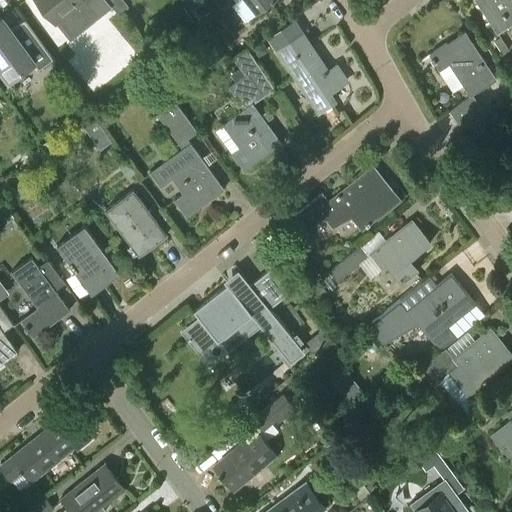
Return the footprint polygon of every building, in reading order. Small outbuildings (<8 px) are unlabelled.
[(111,5),(107,0),(37,0),(56,23),(57,21),(71,38),(111,5)] [(123,0),(107,0),(118,12),(127,5),(123,0)] [(198,18),(210,9),(203,0),(183,0),(186,3),(184,5),(192,15),(194,13),(198,18)] [(244,0),(255,14),(256,15),(274,0),(244,0)] [(511,0),(476,0),(497,33),(508,25),(509,27),(511,30),(511,29),(511,0)] [(0,17),(0,67),(9,80),(33,62),(39,68),(52,58),(24,20),(11,29),(2,16),(0,17)] [(450,110),(450,111),(463,130),(485,114),(472,94),(496,78),(465,31),(429,54),(439,69),(449,63),(470,95),(450,110)] [(302,32),(277,48),(318,111),(334,100),(329,92),(347,80),(337,65),(328,71),(302,32)] [(494,41),(502,53),(509,49),(500,36),(494,41)] [(261,42),(252,48),(258,58),(267,52),(261,42)] [(244,170),(282,142),(249,97),(251,95),(241,82),(261,68),(247,47),(233,56),(240,67),(245,74),(235,82),(229,86),(244,107),(223,123),(223,124),(215,130),(244,170)] [(145,52),(129,65),(137,74),(152,62),(145,52)] [(230,75),(235,82),(245,74),(240,67),(230,75)] [(157,113),(182,148),(149,171),(160,186),(171,178),(182,193),(174,199),(186,216),(224,188),(190,141),(188,138),(198,131),(168,90),(155,99),(162,110),(157,113)] [(92,116),(83,123),(92,135),(102,128),(92,116)] [(51,138),(43,144),(47,151),(56,144),(51,138)] [(127,162),(120,167),(128,177),(135,172),(127,162)] [(322,192),(294,215),(306,229),(324,214),(332,225),(351,215),(362,228),(377,216),(378,217),(400,199),(373,166),(330,201),(322,192)] [(105,209),(138,255),(166,234),(133,189),(105,209)] [(0,226),(13,217),(6,207),(0,210),(0,226)] [(412,219),(370,253),(381,265),(385,262),(401,282),(417,269),(409,260),(431,243),(412,219)] [(84,224),(56,244),(91,294),(119,274),(84,224)] [(290,250),(275,231),(262,242),(278,260),(290,250)] [(369,255),(361,244),(328,270),(337,282),(369,255)] [(48,258),(38,265),(32,256),(12,271),(38,307),(21,319),(25,325),(23,326),(26,330),(28,329),(33,336),(70,310),(55,289),(65,282),(48,258)] [(251,313),(283,353),(297,341),(270,307),(290,291),(271,267),(250,284),(241,272),(193,311),(217,340),(251,313)] [(418,323),(439,350),(457,336),(448,325),(475,303),(451,274),(407,309),(399,299),(368,324),(383,343),(418,323)] [(317,300),(327,292),(318,280),(308,289),(317,300)] [(13,324),(0,305),(0,363),(18,351),(3,330),(13,324)] [(439,353),(420,368),(434,387),(450,374),(470,399),(481,390),(478,386),(511,358),(511,354),(490,328),(453,359),(447,363),(439,353)] [(311,353),(320,345),(313,336),(304,344),(311,353)] [(359,392),(343,371),(332,380),(349,401),(359,392)] [(283,393),(253,418),(262,429),(281,414),(283,417),(295,408),(283,393)] [(511,418),(492,434),(501,446),(507,441),(511,447),(511,409),(507,413),(511,418)] [(74,419),(62,428),(56,421),(0,465),(11,478),(23,469),(32,480),(74,446),(77,450),(90,439),(74,419)] [(441,453),(464,434),(455,424),(432,442),(441,453)] [(257,430),(214,465),(233,489),(276,454),(257,430)] [(105,464),(61,498),(72,511),(93,511),(124,488),(105,464)] [(447,481),(456,493),(464,487),(455,475),(447,481)] [(437,492),(413,510),(415,511),(453,511),(448,504),(458,496),(443,476),(431,485),(437,492)] [(302,511),(311,506),(314,511),(317,511),(324,507),(305,482),(264,511),(302,511)] [(371,493),(366,486),(362,482),(352,490),(360,501),(371,493)] [(371,482),(366,486),(371,493),(375,498),(382,492),(375,482),(372,485),(371,482)] [(47,511),(53,508),(46,498),(28,511),(47,511)]
